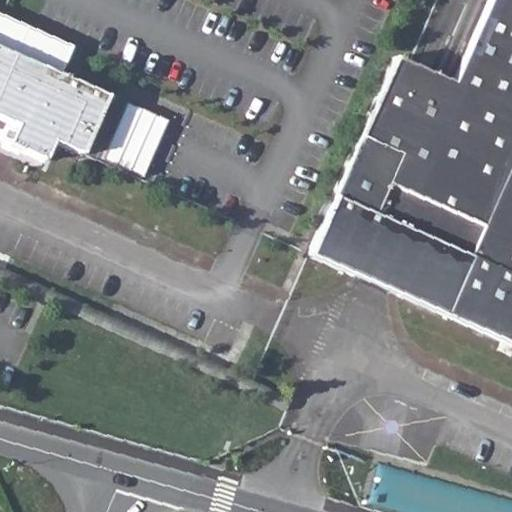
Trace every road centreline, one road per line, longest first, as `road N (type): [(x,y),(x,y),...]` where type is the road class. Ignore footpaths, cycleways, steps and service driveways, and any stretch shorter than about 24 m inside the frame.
road 1 (unclassified): [(265,511),(123,472)]
road 2 (unclassified): [(123,472),(0,438)]
